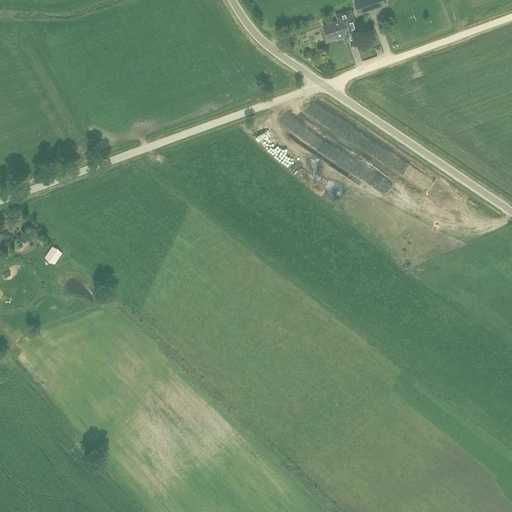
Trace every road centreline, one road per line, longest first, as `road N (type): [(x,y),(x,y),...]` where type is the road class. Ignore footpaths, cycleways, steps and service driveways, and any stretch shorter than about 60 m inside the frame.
road 1 (unclassified): [(0,203),(321,86)]
road 2 (unclassified): [(511,215),(321,86)]
road 3 (track): [(511,18),(321,86)]
road 4 (unclassified): [(321,86),(258,38),(231,0)]
